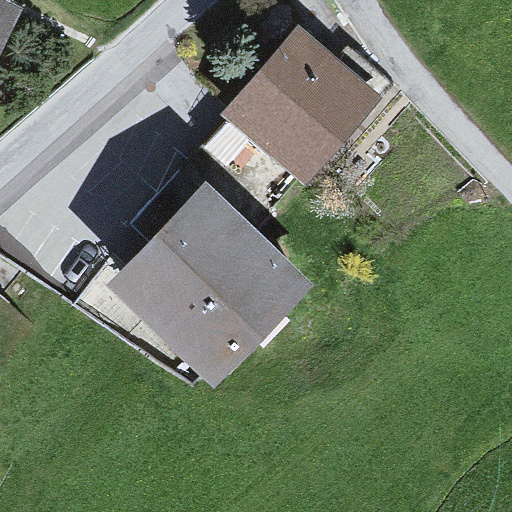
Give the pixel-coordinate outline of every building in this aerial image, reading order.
[(0,8),(0,66),(23,19),(0,8)] [(233,100),(222,114),(298,180),(307,188),(383,99),(297,26),(233,100)] [(298,180),(222,114),(185,161),(254,230),(298,180)] [(205,184),(106,289),(199,376),(214,390),(313,286),(254,230),(205,184)] [(0,353),(27,320),(0,297),(0,353)]
